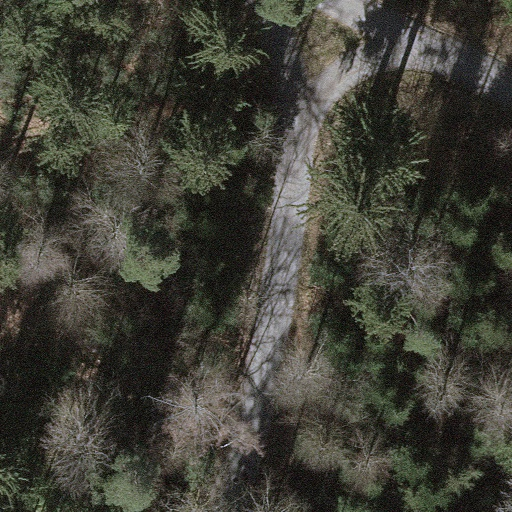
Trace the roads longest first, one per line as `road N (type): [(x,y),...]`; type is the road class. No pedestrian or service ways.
road 1 (track): [(217,511),(244,434),(281,242),(313,0)]
road 2 (track): [(511,90),(316,0)]
